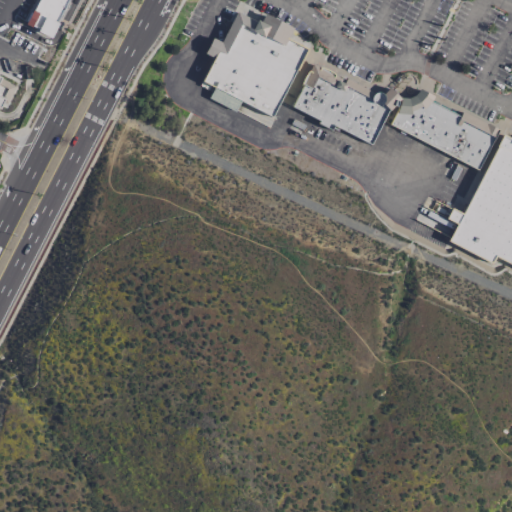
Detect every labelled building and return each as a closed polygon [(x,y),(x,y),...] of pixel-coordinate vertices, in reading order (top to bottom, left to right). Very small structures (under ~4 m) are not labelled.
[(27,0),(27,2),(51,13),(56,0),(27,0)] [(234,12),(219,42),(211,38),(203,54),(212,58),(200,81),(270,118),(307,49),(286,38),(291,28),(262,14),(257,24),(234,12)] [(311,62),(290,105),(318,119),(316,123),(329,130),(332,126),(369,144),(387,110),(398,98),(387,88),(381,94),(380,93),(378,92),(376,92),(374,92),(373,93),(311,62)] [(0,81),(0,100),(8,86),(0,81)] [(417,89),(413,95),(406,98),(399,97),(394,112),(388,125),(476,170),(497,129),(461,111),(458,116),(429,101),(432,96),(417,89)] [(248,117),(269,127),(273,118),(252,108),(248,117)] [(511,140),(500,134),(461,213),(449,209),(444,219),(455,224),(447,240),(491,264),(495,257),(511,265),(511,140)]
